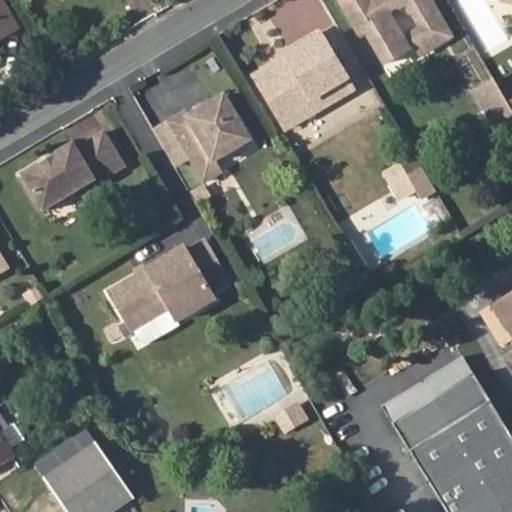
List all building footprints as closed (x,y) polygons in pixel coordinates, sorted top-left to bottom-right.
[(3,31),(17,23),(4,0),(0,0),(0,38),(6,35),(3,31)] [(377,0),(374,2),(373,0),(341,0),(360,31),(367,27),(387,61),(410,48),(390,14),(407,4),(419,26),(410,32),(422,52),(452,35),(431,0),(377,0)] [(20,27),(17,23),(3,31),(6,35),(20,27)] [(266,69),(256,74),(287,128),(312,113),(306,103),(340,83),(312,36),(277,56),(286,70),(272,78),(266,69)] [(280,61),(266,69),(272,78),(286,70),(280,61)] [(489,71),(470,82),(489,114),(508,103),(508,102),(489,71)] [(340,83),(306,103),(312,113),(346,93),(340,83)] [(186,111),(170,120),(191,156),(206,181),(222,172),(216,161),(252,139),(225,94),(189,116),(186,111)] [(191,156),(170,120),(152,130),(174,166),(191,156)] [(108,135),(79,151),(77,146),(24,174),(44,212),(80,193),(96,184),(98,187),(128,171),(108,135)] [(436,191),(416,156),(389,173),(403,197),(418,188),(423,198),(436,191)] [(190,163),(179,167),(186,188),(197,184),(190,163)] [(96,184),(80,193),(88,208),(104,199),(98,187),(96,184)] [(139,275),(110,291),(132,329),(170,307),(178,320),(215,299),(211,292),(229,282),(206,241),(187,251),(185,247),(147,269),(139,275)] [(144,265),(136,271),(139,275),(147,269),(144,265)] [(511,298),(497,308),(511,331),(511,298)] [(465,356),(384,405),(394,423),(475,373),(465,356)] [(269,363),(212,393),(228,424),(285,394),(269,363)] [(511,511),(511,434),(475,373),(394,423),(447,511),(511,511)] [(291,406),(276,415),(284,428),(299,419),(291,406)] [(13,432),(0,440),(0,445),(8,458),(22,448),(13,432)] [(59,511),(112,511),(130,500),(92,445),(38,481),(59,511)]
